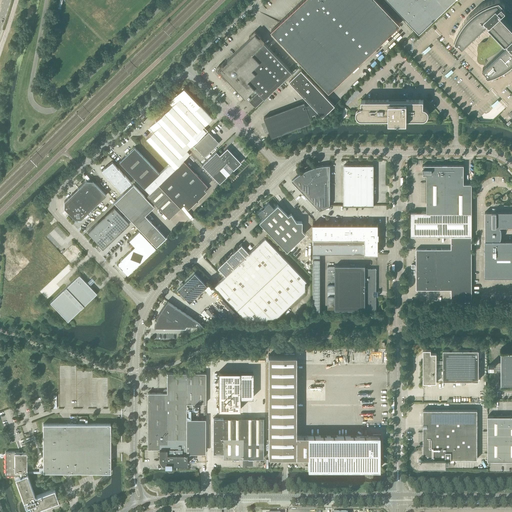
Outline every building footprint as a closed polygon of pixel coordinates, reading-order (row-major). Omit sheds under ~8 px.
[(329,91),(400,23),(378,0),(302,0),(271,30),(329,91)] [(387,0),(419,34),(454,0),(387,0)] [(511,26),(500,14),(505,9),(503,6),(505,4),(501,0),(493,0),(488,2),(477,8),(471,13),(465,19),(460,25),(457,32),(454,39),(456,42),(457,41),(462,46),(487,22),(492,27),(491,28),(491,29),(492,29),(492,30),(493,30),(494,30),(497,33),(496,33),(496,32),(495,32),(494,32),(493,33),(492,33),(492,34),(491,35),(490,35),(490,36),(489,36),(489,37),(488,38),(487,39),(487,40),(486,40),(485,41),(484,41),(483,41),(482,42),(481,42),(480,42),(480,43),(479,44),(478,45),(478,46),(477,47),(477,48),(477,49),(478,51),(478,53),(478,55),(477,57),(477,58),(477,59),(477,60),(478,61),(478,62),(479,62),(480,63),(481,63),(482,63),(483,63),(485,66),(483,68),(488,73),(487,74),(489,77),(497,74),(504,70),(511,66),(511,64),(511,26)] [(249,36),(251,38),(239,49),(227,60),(228,60),(227,62),(226,61),(224,63),(225,64),(223,65),(223,64),(221,66),(220,65),(220,64),(217,67),(216,68),(216,69),(217,69),(217,70),(227,80),(226,79),(228,78),(245,97),(246,97),(253,104),(256,107),(292,72),(260,38),(260,37),(255,31),(249,36)] [(335,105),(301,70),(289,81),(307,100),(305,102),(264,117),(266,122),(267,122),(270,128),(269,128),(270,131),(271,130),(271,132),(270,132),(272,137),(277,135),(276,134),(307,123),(307,124),(312,122),(311,117),(313,116),(314,117),(317,116),(316,115),(320,114),(323,117),(335,105)] [(170,164),(171,166),(179,158),(186,151),(203,135),(199,130),(212,118),(183,88),(170,100),(174,104),(149,127),(154,132),(153,132),(146,139),(170,164)] [(388,120),(394,120),(394,118),(401,118),(401,120),(407,120),(407,118),(423,118),(424,118),(425,118),(426,117),(427,117),(427,116),(428,115),(428,114),(429,113),(429,112),(428,111),(428,110),(427,109),(427,108),(426,108),(425,107),(424,107),(423,107),(423,100),(406,100),(402,100),(402,99),(394,99),(394,100),(389,100),(361,100),(361,107),(360,107),(359,107),(358,108),(357,109),(356,110),(356,111),(356,112),(356,113),(356,114),(356,115),(357,116),(358,117),(359,118),(361,118),(388,118),(388,120)] [(208,132),(194,146),(204,157),(219,143),(208,132)] [(146,139),(144,137),(119,162),(144,188),(159,173),(159,174),(162,171),(170,164),(146,139)] [(219,155),(216,151),(202,165),(219,183),(224,179),(223,178),(225,176),(219,169),(226,162),(233,170),(241,162),(236,157),(235,158),(234,156),(235,156),(233,154),(233,155),(231,153),(232,153),(227,148),(219,155)] [(159,174),(159,173),(144,188),(149,193),(183,160),(184,161),(190,155),(186,151),(179,158),(171,166),(170,164),(162,171),(159,174)] [(177,211),(175,208),(178,206),(180,208),(180,207),(178,205),(182,202),(188,209),(196,201),(197,201),(198,201),(198,199),(206,191),(204,189),(207,185),(184,161),(183,160),(149,193),(147,195),(169,218),(177,211)] [(107,178),(108,177),(118,169),(112,161),(108,165),(107,165),(101,170),(107,178)] [(319,209),(328,205),(330,205),(330,165),(326,165),(323,165),(319,166),(316,167),(313,168),(307,170),(306,170),(303,172),(300,174),(297,176),(294,178),(292,180),(319,209)] [(374,165),(344,165),(344,204),(374,205),(374,165)] [(427,175),(427,212),(411,212),(411,236),(472,236),(472,184),(464,184),(464,165),(423,165),(423,175),(427,175)] [(118,168),(118,169),(108,177),(114,185),(115,184),(114,184),(124,176),(124,175),(118,168)] [(114,184),(115,184),(120,191),(127,186),(126,186),(131,183),(125,175),(124,175),(124,176),(114,184)] [(86,181),(78,188),(87,196),(95,205),(106,195),(93,181),(89,184),(86,181)] [(163,234),(145,215),(154,206),(133,184),(114,202),(156,246),(161,241),(160,240),(163,238),(161,236),(163,234)] [(64,208),(69,213),(87,196),(78,188),(64,201),(64,208)] [(95,205),(87,196),(69,213),(74,219),(81,219),(95,205)] [(259,222),(287,251),(305,233),(301,230),(302,221),(296,221),(291,213),(287,215),(284,212),(277,204),(273,208),(268,202),(264,206),(264,207),(262,209),(257,213),(262,218),(259,221),(259,222)] [(113,207),(87,232),(101,247),(103,244),(105,246),(129,223),(113,207)] [(485,227),(485,241),(485,277),(511,276),(511,240),(500,241),(500,239),(501,238),(501,237),(501,236),(501,235),(501,234),(501,232),(501,231),(501,230),(501,229),(500,228),(500,227),(511,226),(511,211),(485,212),(485,227)] [(30,215),(23,222),(28,227),(30,229),(38,222),(30,215)] [(313,253),(328,253),(378,253),(378,238),(379,238),(379,233),(378,233),(378,224),(371,224),(371,225),(366,224),(358,224),(358,225),(353,224),(345,224),(345,225),(340,224),(332,224),(332,225),(327,224),(319,224),(319,225),(314,224),(313,224),(313,219),(313,220),(313,225),(313,253)] [(14,230),(14,231),(29,232),(29,231),(30,229),(28,227),(23,222),(14,230)] [(28,247),(28,254),(49,234),(38,222),(30,229),(29,231),(29,232),(29,239),(28,247)] [(127,275),(145,257),(156,248),(139,230),(129,240),(135,246),(129,251),(120,260),(118,262),(118,264),(119,266),(122,269),(127,275)] [(14,231),(14,238),(29,239),(29,232),(14,231)] [(27,277),(26,284),(35,285),(67,253),(49,234),(28,254),(27,262),(27,269),(27,277)] [(451,301),(452,301),(471,301),(472,301),(472,237),(471,237),(471,236),(452,236),(451,237),(451,249),(417,249),(416,249),(416,266),(415,266),(415,264),(412,264),(411,264),(411,265),(411,268),(412,268),(413,268),(413,270),(412,270),(411,270),(411,274),(412,274),(415,274),(415,273),(415,272),(416,272),(416,289),(417,289),(451,289),(451,301)] [(14,238),(13,246),(28,247),(29,239),(14,238)] [(215,285),(214,286),(245,319),(266,319),(267,318),(276,318),(305,290),(304,282),(306,281),(264,238),(258,243),(254,247),(248,253),(241,245),(238,248),(237,248),(226,259),(225,260),(223,262),(217,267),(225,275),(223,277),(215,285)] [(13,246),(13,253),(28,254),(28,247),(13,246)] [(13,253),(13,261),(27,262),(28,254),(13,253)] [(13,261),(12,268),(27,269),(27,262),(13,261)] [(365,265),(335,265),(335,309),(365,309),(365,310),(366,311),(375,311),(376,310),(376,268),(365,268),(365,265)] [(12,268),(12,276),(27,277),(27,269),(12,268)] [(181,285),(177,290),(189,303),(207,286),(194,273),(183,283),(182,282),(180,284),(181,285)] [(79,275),(71,283),(50,303),(68,321),(97,294),(79,275)] [(12,276),(11,283),(26,284),(27,277),(12,276)] [(11,283),(11,291),(27,292),(35,285),(26,284),(11,283)] [(11,291),(10,303),(15,303),(27,292),(11,291)] [(155,325),(154,327),(156,327),(185,327),(186,326),(186,325),(203,325),(167,301),(160,311),(159,313),(158,315),(157,317),(156,319),(156,321),(155,323),(155,325)] [(511,348),(511,349),(511,350),(501,350),(501,383),(511,383),(511,348)] [(431,350),(423,350),(423,383),(428,383),(428,384),(431,384),(431,383),(436,383),(436,363),(443,363),(443,380),(479,380),(479,350),(443,350),(443,361),(436,361),(436,353),(431,353),(431,350)] [(379,435),(328,435),(295,435),(295,356),(268,356),(268,440),(268,456),(276,456),(289,456),(308,456),(308,466),(305,466),(305,469),(328,469),(379,469),(379,435)] [(218,409),(218,410),(219,410),(219,409),(219,405),(231,405),(231,409),(239,409),(239,410),(240,410),(240,409),(240,395),(252,395),(252,397),(253,397),(253,372),(218,372),(218,409)] [(163,393),(149,393),(148,393),(148,448),(159,448),(159,459),(160,461),(161,463),(163,464),(165,464),(187,464),(187,453),(186,453),(186,421),(186,408),(192,408),(192,403),(206,403),(206,373),(167,373),(167,389),(166,389),(164,390),(163,391),(163,392),(163,393)] [(423,444),(421,445),(422,448),(420,448),(419,449),(418,449),(417,449),(416,449),(414,450),(413,451),(412,452),(411,453),(410,455),(410,456),(410,457),(410,458),(410,460),(410,461),(410,463),(411,464),(412,465),(413,466),(414,467),(415,468),(417,468),(418,469),(420,469),(422,468),(424,468),(426,467),(427,466),(446,466),(446,459),(477,458),(477,410),(423,410),(423,444)] [(502,460),(511,460),(511,415),(511,416),(506,416),(488,416),(488,460),(489,460),(502,460)] [(263,458),(263,418),(213,418),(213,453),(223,453),(223,458),(263,458)] [(186,421),(186,453),(187,453),(206,453),(207,421),(186,421)] [(19,475),(19,476),(15,478),(23,500),(22,501),(26,510),(30,509),(31,511),(39,509),(39,508),(59,501),(54,489),(36,496),(36,495),(35,495),(27,473),(44,473),(44,472),(110,472),(110,424),(43,424),(43,467),(39,467),(39,471),(27,471),(27,453),(15,453),(15,452),(5,452),(5,475),(19,475)]
